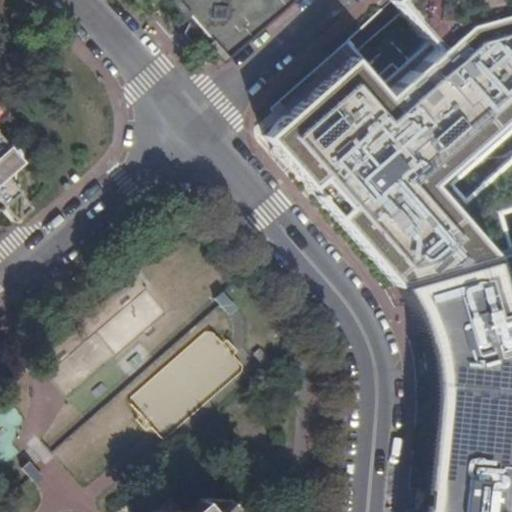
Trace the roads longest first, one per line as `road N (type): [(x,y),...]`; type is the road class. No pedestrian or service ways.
road 1 (unclassified): [(366,511),(374,363),(358,319),(179,128)]
road 2 (residential): [(0,287),(179,128)]
road 3 (residential): [(179,128),(329,0)]
road 4 (unclassified): [(179,128),(150,79),(80,0)]
